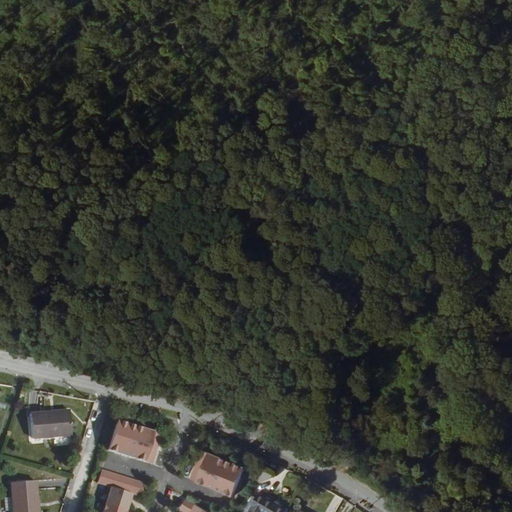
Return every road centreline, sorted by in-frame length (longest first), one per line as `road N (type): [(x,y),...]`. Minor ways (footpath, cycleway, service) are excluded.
road 1 (unclassified): [(191,410),(256,436),(389,511)]
road 2 (residential): [(71,511),(107,389)]
